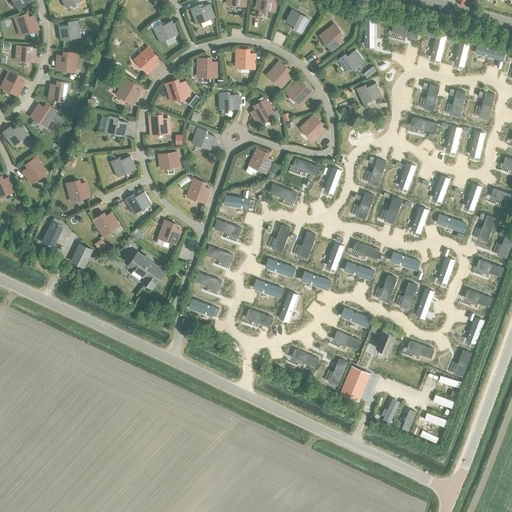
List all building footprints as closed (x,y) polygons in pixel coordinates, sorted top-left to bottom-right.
[(31,0),(11,0),(18,10),(32,0),(31,0)] [(257,0),(256,8),(274,11),(276,0),(257,0)] [(196,24),(215,17),(210,4),(200,8),(199,5),(190,8),(196,24)] [(294,29),(301,33),(310,18),(292,9),(285,21),(295,26),(294,29)] [(20,35),(37,29),(33,15),(22,19),(20,16),(14,18),(20,35)] [(387,21),(369,16),(367,23),(373,25),(373,26),(376,27),(376,25),(386,27),(387,21)] [(58,26),(60,40),(80,37),(77,20),(68,22),(69,24),(58,26)] [(160,42),(178,33),(172,21),(162,26),(161,23),(153,27),(160,42)] [(320,36),(332,50),(343,41),(337,34),(340,32),(334,24),(320,36)] [(445,37),(425,32),(423,38),(435,42),(434,44),(442,46),(443,43),(445,37)] [(488,48),(467,42),(465,50),(478,54),(477,60),(484,62),(488,48)] [(16,60),(34,61),(35,47),(17,46),(16,60)] [(135,60),(148,73),(158,63),(152,57),(155,54),(148,47),(135,60)] [(236,67),(254,68),(255,54),(243,53),(243,49),(237,49),(236,67)] [(496,56),(511,61),(511,53),(498,49),(496,56)] [(348,73),(364,61),(355,50),(347,56),(345,54),(338,59),(348,73)] [(56,69),(74,71),(75,53),(69,52),(69,56),(57,55),(56,69)] [(378,59),(386,75),(401,68),(394,52),(378,59)] [(198,76),(216,77),(216,62),(204,62),(204,58),(198,58),(198,76)] [(268,75),(281,87),(290,76),(281,68),(284,65),(280,61),(268,75)] [(446,75),(463,81),(465,75),(448,69),(446,75)] [(1,87),(17,95),(23,82),(13,77),(14,73),(9,71),(1,87)] [(487,89),(489,82),(469,76),(466,87),(473,89),(475,85),(487,89)] [(117,95),(133,104),(140,91),(129,85),(131,82),(126,79),(117,95)] [(185,82),(173,85),(172,81),(166,83),(172,101),(189,95),(185,82)] [(48,98),(66,101),(69,83),(63,82),(62,86),(50,84),(48,98)] [(308,88),(305,90),(296,82),(286,92),(299,105),(312,92),(308,88)] [(363,104),(381,96),(376,83),(366,87),(365,85),(356,88),(363,104)] [(412,83),(397,88),(399,94),(413,89),(412,83)] [(499,93),(511,96),(511,89),(501,87),(499,93)] [(239,94),(228,95),(228,92),(219,92),(219,109),(239,108),(239,94)] [(390,108),(416,101),(415,94),(388,102),(390,108)] [(251,112),(258,124),(274,115),(265,99),(260,102),(262,106),(251,112)] [(50,108),(48,111),(38,104),(30,116),(46,126),(56,111),(50,108)] [(424,110),(442,116),(444,111),(426,104),(424,110)] [(473,123),(454,113),(450,119),(469,130),(473,123)] [(105,132),(124,136),(127,123),(117,120),(117,117),(109,115),(105,132)] [(168,118),(159,119),(159,115),(149,116),(151,134),(169,132),(168,118)] [(301,128),(313,140),(324,131),(318,125),(321,122),(314,115),(301,128)] [(498,137),(501,130),(481,122),(478,129),(498,137)] [(12,146),(28,135),(20,123),(11,129),(10,127),(2,132),(12,146)] [(192,143),(210,149),(215,136),(205,133),(206,130),(197,127),(192,143)] [(343,140),(339,160),(348,162),(350,152),(358,154),(363,134),(354,132),(352,142),(343,140)] [(415,139),(431,145),(433,139),(417,133),(415,139)] [(440,148),(461,154),(463,147),(443,141),(440,148)] [(250,165),(266,172),(272,160),(265,156),(266,152),(258,148),(250,165)] [(159,154),(161,168),(179,166),(177,152),(159,154)] [(474,162),(472,169),(484,173),(489,160),(469,152),(467,159),(468,160),(468,161),(472,162),(472,161),(474,162)] [(385,154),(378,172),(384,175),(391,157),(385,154)] [(118,177),(136,169),(130,156),(120,160),(119,158),(111,161),(118,177)] [(23,171),(31,182),(46,172),(35,157),(30,161),(33,164),(23,171)] [(498,170),(511,175),(511,174),(511,168),(500,164),(498,170)] [(420,177),(401,170),(399,177),(418,183),(420,177)] [(326,179),(307,173),(305,179),(324,186),(326,179)] [(0,196),(13,190),(7,177),(0,180),(0,196)] [(188,196),(205,202),(209,189),(201,186),(203,181),(194,178),(188,196)] [(443,185),(427,179),(425,185),(441,191),(443,185)] [(85,182),(73,185),(72,182),(66,183),(71,201),(88,196),(85,182)] [(327,189),(346,196),(348,189),(329,182),(327,189)] [(232,200),(250,195),(248,189),(231,194),(232,200)] [(471,195),(452,189),(450,195),(468,202),(471,195)] [(134,214),(151,203),(144,191),(135,197),(133,194),(125,199),(134,214)] [(317,197),(301,191),(298,196),(315,203),(317,197)] [(255,192),(248,211),(255,214),(262,195),(255,192)] [(381,203),(365,196),(363,202),(379,208),(381,203)] [(335,198),(333,205),(341,208),(344,201),(335,198)] [(504,206),(487,200),(484,207),(502,213),(504,206)] [(320,226),(327,206),(320,203),(313,223),(320,226)] [(409,213),(390,205),(388,211),(407,218),(409,213)] [(310,217),(292,210),(290,217),(307,224),(310,217)] [(104,235),(119,225),(111,213),(101,220),(99,217),(94,220),(104,235)] [(413,221),(435,229),(438,222),(416,214),(413,221)] [(41,242),(52,247),(62,225),(51,220),(41,242)] [(159,237),(176,243),(180,230),(169,226),(171,222),(165,220),(159,237)] [(218,223),(210,239),(216,242),(223,225),(218,223)] [(245,244),(251,228),(246,226),(239,242),(245,244)] [(467,233),(447,226),(445,232),(464,239),(467,233)] [(360,246),(366,229),(360,227),(354,244),(360,246)] [(312,229),(304,250),(311,253),(319,232),(312,229)] [(285,237),(300,242),(302,236),(287,230),(285,237)] [(428,230),(426,236),(433,239),(435,232),(428,230)] [(322,231),(320,238),(329,241),(331,234),(322,231)] [(259,244),(262,234),(256,232),(254,239),(255,239),(254,243),(259,244)] [(475,244),(494,251),(497,244),(478,237),(475,244)] [(85,273),(91,276),(95,268),(86,263),(94,247),(80,241),(71,260),(84,266),(80,275),(84,277),(85,273)] [(201,256),(223,265),(227,256),(205,247),(201,256)] [(296,256),(279,249),(277,255),(294,262),(296,256)] [(492,261),(494,254),(487,252),(485,259),(492,261)] [(145,281),(152,287),(164,271),(139,253),(130,265),(135,269),(134,270),(140,275),(141,273),(147,278),(145,281)] [(350,256),(343,275),(349,277),(355,258),(350,256)] [(302,257),(295,275),(300,277),(307,259),(302,257)] [(439,257),(433,274),(439,276),(445,259),(439,257)] [(315,258),(312,267),(317,269),(320,260),(315,258)] [(472,275),(475,266),(469,264),(466,272),(472,275)] [(229,266),(220,287),(227,289),(235,269),(229,266)] [(205,271),(200,285),(215,291),(223,270),(215,267),(212,274),(205,271)] [(481,268),(475,285),(480,287),(487,270),(481,268)] [(289,275),(275,269),(273,276),(287,281),(289,275)] [(292,282),(284,302),(290,304),(298,284),(292,282)] [(430,283),(422,303),(428,305),(436,285),(430,283)] [(304,285),(301,294),(308,297),(311,288),(304,285)] [(443,285),(439,296),(443,298),(447,287),(443,285)] [(200,318),(212,292),(202,287),(190,313),(200,318)] [(283,294),(263,287),(260,293),(281,301),(283,294)] [(472,292),(464,312),(470,314),(478,294),(472,292)] [(279,304),(270,300),(268,307),(277,310),(279,304)] [(275,314),(259,308),(257,313),(267,317),(266,319),(270,321),(271,319),(273,319),(275,314)] [(284,308),(276,328),(282,330),(289,310),(284,308)] [(420,309),(413,329),(419,331),(426,311),(420,309)] [(430,311),(427,320),(434,322),(438,313),(430,311)] [(205,320),(225,329),(228,322),(208,314),(205,320)] [(461,339),(467,322),(461,320),(455,337),(461,339)] [(262,322),(260,328),(270,331),(271,327),(268,325),(268,324),(262,322)] [(356,325),(351,335),(358,338),(358,337),(362,339),(366,330),(362,328),(363,328),(356,325)] [(267,334),(247,327),(244,333),(265,340),(267,334)] [(405,341),(408,332),(400,329),(397,338),(405,341)] [(449,338),(452,331),(445,329),(443,335),(449,338)] [(376,348),(388,353),(395,336),(383,331),(376,348)] [(265,351),(282,357),(285,349),(277,345),(280,338),(272,335),(265,351)] [(409,357),(416,337),(410,335),(403,355),(409,357)] [(420,337),(417,346),(424,348),(427,339),(420,337)] [(451,346),(445,362),(452,365),(458,348),(451,346)] [(289,352),(286,359),(294,362),(297,354),(289,352)] [(439,364),(443,355),(436,353),(433,361),(439,364)] [(335,356),(333,363),(339,365),(342,358),(335,356)] [(301,358),(298,365),(319,373),(322,366),(301,358)] [(442,370),(435,389),(443,391),(449,372),(442,370)] [(330,372),(327,378),(349,389),(352,382),(330,372)] [(426,380),(423,387),(429,389),(432,382),(426,380)] [(381,395),(388,398),(390,391),(383,389),(381,395)] [(422,415),(428,396),(415,392),(409,411),(422,415)] [(382,406),(401,412),(404,405),(385,399),(382,406)]
